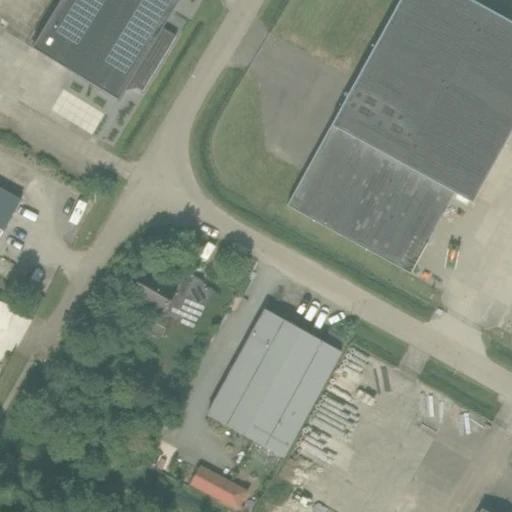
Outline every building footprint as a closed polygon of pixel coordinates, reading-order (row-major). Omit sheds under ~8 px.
[(60,0),(32,47),(73,72),(118,99),(123,90),(136,87),(142,91),(175,36),(162,28),(178,0),(60,0)] [(511,22),(472,0),(398,0),(286,205),(394,265),(454,193),(472,203),(511,129),(511,22)] [(0,235),(20,199),(0,188),(0,235)] [(142,272),(131,292),(161,307),(153,321),(152,324),(163,330),(159,336),(191,353),(191,351),(199,337),(193,334),(216,292),(202,284),(203,282),(185,272),(174,290),(142,272)] [(0,301),(0,327),(5,330),(14,307),(0,301)] [(328,331),(323,342),(264,309),(206,414),(282,456),(340,351),(337,349),(343,339),(328,331)] [(118,368),(104,360),(93,381),(107,388),(118,368)] [(206,465),(197,486),(247,507),(256,487),(206,465)]
